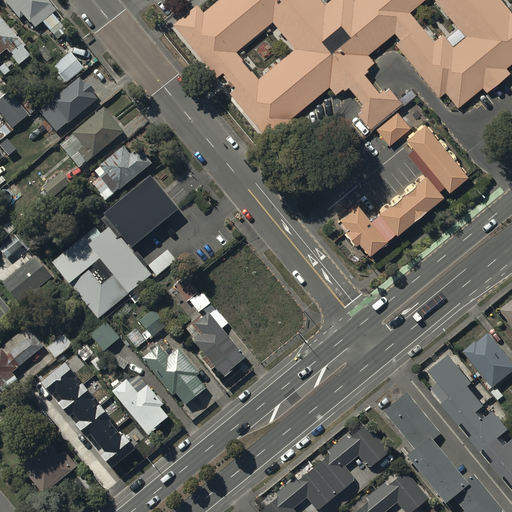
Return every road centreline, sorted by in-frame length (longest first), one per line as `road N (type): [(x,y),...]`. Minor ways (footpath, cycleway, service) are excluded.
road 1 (residential): [(359,328),(92,0)]
road 2 (secondary): [(133,511),(359,328)]
road 3 (secondary): [(387,357),(199,511)]
road 4 (secondary): [(359,328),(511,202)]
road 5 (secondary): [(505,252),(387,357)]
